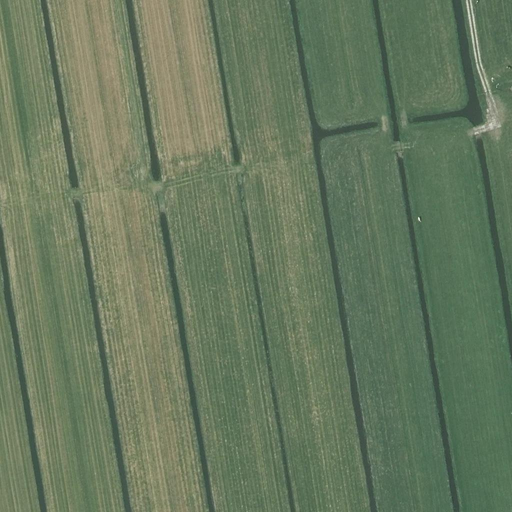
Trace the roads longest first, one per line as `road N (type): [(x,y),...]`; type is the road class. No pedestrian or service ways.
road 1 (track): [(117,0),(147,184),(253,165)]
road 2 (track): [(465,133),(492,117),(468,0)]
